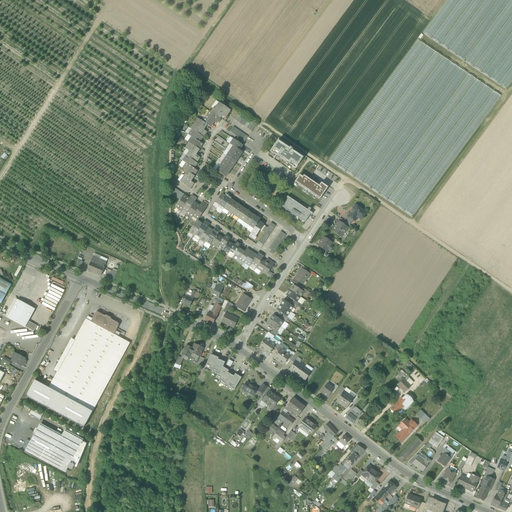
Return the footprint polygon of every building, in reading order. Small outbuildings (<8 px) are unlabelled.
[(213,109),(210,112),(219,118),(221,116),(225,118),(230,111),(218,103),(214,110),(213,109)] [(210,112),(203,122),(206,125),(210,127),(213,122),(216,124),(219,118),(210,112)] [(234,120),(239,123),(243,118),(240,116),(238,115),(234,120)] [(195,125),(199,120),(198,119),(191,129),(192,130),(193,131),(197,126),(195,125)] [(197,126),(193,131),(203,137),(206,132),(203,130),(206,125),(203,122),(199,120),(195,125),(197,126)] [(188,135),(191,137),(199,142),(203,137),(193,131),(192,130),(188,135)] [(188,143),(189,144),(199,150),(202,144),(199,142),(191,137),(188,143)] [(230,144),(233,146),(239,151),(242,146),(233,139),(230,144)] [(289,149),(277,141),(270,152),(276,156),(280,158),(286,162),(289,165),(295,169),(303,158),(292,151),(292,150),(290,148),(289,149)] [(189,152),(186,156),(196,163),(199,158),(195,155),(199,150),(189,144),(186,149),(189,152)] [(233,146),(229,151),(239,158),(242,153),(239,151),(233,146)] [(229,151),(226,156),(235,163),(239,158),(229,151)] [(182,161),(186,164),(193,169),(193,168),(197,163),(196,163),(186,156),(182,161)] [(226,156),(223,161),(232,168),(235,163),(226,156)] [(223,161),(219,166),(228,173),(232,168),(223,161)] [(197,171),(193,168),(193,169),(186,164),(182,169),(187,172),(193,176),(197,171)] [(225,178),(228,173),(219,166),(216,171),(225,178)] [(177,181),(190,189),(193,184),(190,181),(192,179),(190,177),(190,178),(185,175),(185,176),(181,175),(177,181)] [(299,175),(294,182),(298,185),(304,189),(310,193),(313,195),(316,198),(319,200),(328,188),(321,183),(319,186),(318,188),(302,177),(299,175)] [(319,186),(303,176),(302,177),(318,188),(319,186)] [(178,199),(180,200),(183,195),(184,195),(174,188),(171,194),(178,199)] [(219,205),(225,196),(221,194),(215,203),(219,205)] [(181,211),(182,209),(187,202),(185,201),(187,198),(183,195),(180,200),(175,207),(181,211)] [(182,209),(187,213),(194,202),(196,199),(191,195),(189,199),(187,198),(185,201),(187,202),(182,209)] [(219,205),(224,209),(230,199),(225,196),(219,205)] [(311,215),(312,214),(287,197),(286,198),(287,199),(310,214),(311,215)] [(224,209),(229,212),(235,203),(230,199),(224,209)] [(304,223),(310,214),(287,199),(282,207),(304,223)] [(191,218),(193,216),(197,209),(196,208),(198,205),(194,202),(187,213),(186,214),(191,218)] [(199,206),(198,205),(196,208),(197,209),(193,216),(198,220),(207,206),(202,203),(199,206)] [(229,212),(234,215),(240,206),(235,203),(229,212)] [(347,217),(353,220),(355,218),(356,219),(357,217),(358,216),(362,218),(366,212),(360,209),(360,207),(358,206),(357,207),(355,205),(353,208),(354,209),(351,213),(350,212),(348,216),(347,217)] [(234,215),(239,219),(245,209),(240,206),(234,215)] [(239,219),(244,222),(250,213),(245,209),(239,219)] [(244,222),(249,225),(255,216),(250,213),(244,222)] [(249,225),(254,229),(259,221),(260,220),(255,216),(249,225)] [(347,216),(343,221),(349,225),(350,225),(353,220),(347,217),(348,216),(347,216)] [(348,228),(349,225),(343,221),(340,219),(338,221),(348,228)] [(195,235),(200,227),(199,226),(201,223),(197,221),(196,222),(189,233),(194,236),(195,235)] [(204,221),(202,224),(201,223),(199,226),(200,227),(195,235),(200,238),(207,228),(209,224),(204,221)] [(263,225),(259,221),(254,229),(251,232),(250,233),(255,237),(260,230),(263,225)] [(331,231),(341,238),(348,228),(338,221),(331,231)] [(206,241),(211,234),(209,233),(211,230),(207,228),(200,238),(199,240),(205,243),(206,241)] [(211,245),(211,244),(218,235),(220,231),(215,228),(213,231),(211,230),(209,233),(211,234),(206,241),(211,245)] [(218,243),(224,247),(228,242),(230,238),(225,235),(223,238),(218,235),(211,244),(216,247),(218,243)] [(317,246),(326,252),(327,250),(329,247),(332,243),(323,237),(317,246)] [(230,251),(234,254),(238,248),(240,245),(236,242),(234,246),(228,242),(224,247),(222,251),(228,255),(230,251)] [(239,260),(244,263),(251,252),(246,249),(245,252),(244,252),(242,251),(238,248),(234,254),(232,258),(237,261),(239,260)] [(249,266),(251,264),(256,256),(251,252),(244,263),(249,266)] [(256,267),(261,260),(263,256),(258,253),(256,256),(251,264),(256,267)] [(74,265),(81,267),(83,262),(77,259),(74,265)] [(266,263),(261,260),(256,267),(262,271),(267,274),(269,271),(274,264),(269,260),(266,263)] [(87,270),(100,276),(104,268),(97,265),(94,264),(91,262),(90,262),(87,270)] [(299,282),(303,285),(302,284),(306,278),(307,278),(310,274),(302,269),(294,279),(294,280),(299,282)] [(107,279),(113,281),(116,273),(110,270),(107,279)] [(0,278),(0,290),(6,294),(11,285),(0,278)] [(212,294),(219,297),(223,288),(221,288),(218,286),(216,285),(214,289),(212,294)] [(293,286),(290,291),(300,297),(303,293),(299,290),(293,286)] [(300,298),(300,297),(290,291),(287,295),(292,299),(297,302),(300,298)] [(237,307),(244,312),(251,300),(243,295),(239,301),(240,301),(237,307)] [(193,299),(190,298),(187,296),(186,296),(182,304),(189,307),(193,299)] [(4,316),(25,328),(28,321),(35,309),(14,298),(4,316)] [(283,300),(280,305),(290,312),(293,307),(289,304),(283,300)] [(210,313),(210,314),(216,317),(222,304),(216,301),(213,306),(210,313)] [(287,317),(290,312),(280,305),(277,310),(283,315),(287,317)] [(95,313),(90,322),(114,334),(118,325),(118,323),(110,319),(108,320),(106,318),(105,317),(105,316),(97,312),(95,313)] [(295,316),(290,312),(287,317),(289,318),(288,318),(292,320),(295,316)] [(212,324),(216,317),(210,314),(208,313),(204,320),(212,324)] [(221,322),(233,328),(238,319),(226,313),(225,313),(221,322)] [(273,315),(270,320),(280,327),(283,322),(280,320),(273,315)] [(129,343),(114,334),(90,322),(86,319),(75,338),(57,372),(48,388),(92,412),(129,343)] [(277,331),(280,327),(270,320),(267,325),(273,329),(277,331)] [(37,326),(28,321),(25,328),(33,332),(37,326)] [(57,372),(75,338),(72,337),(54,370),(57,372)] [(259,348),(264,352),(271,342),(266,338),(259,348)] [(275,345),(271,342),(264,352),(268,355),(273,349),(276,345),(275,345)] [(281,343),(279,345),(282,348),(281,349),(285,352),(287,349),(288,348),(281,343)] [(190,353),(199,357),(198,356),(199,353),(201,353),(203,348),(194,344),(192,349),(190,353)] [(182,355),(189,358),(190,353),(192,349),(186,346),(182,355)] [(273,359),(278,362),(285,352),(281,349),(280,349),(278,352),(273,359)] [(290,355),(285,352),(278,362),(283,366),(285,364),(288,359),(290,356),(290,355)] [(295,354),(294,356),(290,361),(293,363),(295,361),(298,358),(300,354),(296,352),(295,354)] [(196,363),(199,357),(190,353),(189,358),(193,360),(193,362),(196,363)] [(12,362),(20,367),(25,358),(17,354),(12,362)] [(221,381),(221,382),(224,384),(223,386),(227,388),(228,387),(229,385),(232,386),(231,388),(234,390),(241,378),(235,374),(233,376),(227,373),(229,371),(222,367),(225,362),(220,360),(217,359),(218,358),(211,355),(206,365),(209,367),(208,369),(212,370),(216,371),(215,373),(218,374),(217,376),(219,378),(218,380),(221,381)] [(1,361),(9,365),(11,361),(9,360),(3,357),(1,361)] [(301,360),(298,358),(295,361),(303,367),(305,364),(301,361),(301,360)] [(292,372),(297,375),(303,367),(295,361),(293,363),(289,369),(289,370),(290,369),(293,372),(292,372)] [(304,368),(303,367),(297,375),(301,378),(305,380),(304,381),(305,381),(309,375),(311,372),(304,368)] [(407,376),(404,380),(410,386),(414,383),(407,376)] [(25,397),(83,428),(92,412),(48,388),(34,380),(25,397)] [(398,385),(405,392),(410,387),(410,386),(404,380),(403,380),(398,385)] [(243,389),(253,395),(256,389),(246,383),(246,384),(243,389)] [(321,393),(327,397),(331,392),(333,389),(333,388),(327,384),(321,393)] [(258,391),(262,394),(267,388),(263,385),(258,391)] [(266,404),(267,404),(274,395),(274,394),(270,391),(269,391),(266,395),(262,401),(266,404)] [(336,402),(341,405),(348,395),(343,391),(340,396),(336,402)] [(280,399),(274,395),(267,404),(272,408),(273,408),(275,405),(280,399)] [(354,398),(348,395),(341,405),(346,409),(354,398)] [(404,411),(412,402),(405,395),(402,398),(401,397),(398,401),(390,409),(396,414),(398,412),(401,409),(404,411)] [(289,410),(292,411),(299,403),(293,398),(284,409),(288,412),(289,410)] [(304,407),(299,403),(292,411),(294,413),(293,415),(297,418),(304,407)] [(368,404),(362,411),(365,414),(371,406),(368,404)] [(355,407),(351,411),(358,416),(361,412),(355,407)] [(420,419),(424,415),(425,415),(420,410),(416,415),(420,419)] [(345,418),(352,423),(355,420),(358,416),(351,411),(345,418)] [(288,417),(287,416),(282,412),(278,418),(284,422),(288,417)] [(355,420),(359,422),(366,416),(361,412),(358,416),(355,420)] [(420,419),(425,424),(429,419),(424,415),(420,419)] [(289,418),(288,417),(284,422),(288,425),(290,426),(294,421),(289,418)] [(305,418),(298,427),(309,434),(315,426),(305,418)] [(405,419),(399,425),(404,429),(401,432),(396,437),(401,442),(417,425),(411,420),(409,422),(405,419)] [(333,437),(337,433),(328,423),(324,428),(329,433),(333,437)] [(40,424),(37,428),(59,440),(62,436),(40,424)] [(274,434),(275,434),(277,430),(278,429),(273,425),(269,430),(273,433),(274,434)] [(309,434),(298,427),(298,426),(296,428),(296,431),(299,432),(307,438),(309,434)] [(25,450),(47,463),(59,440),(37,428),(30,441),(26,448),(25,450)] [(284,434),(278,429),(277,430),(282,433),(280,436),(278,435),(277,436),(275,434),(274,434),(273,436),(272,438),(275,440),(276,439),(278,440),(282,436),(284,434)] [(66,470),(67,468),(70,463),(81,442),(82,440),(78,438),(68,432),(65,430),(62,436),(59,440),(47,463),(65,472),(66,470)] [(286,438),(291,441),(295,435),(291,431),(286,438)] [(329,433),(323,439),(325,440),(324,441),(323,443),(325,445),(329,441),(333,437),(329,433)] [(432,446),(436,448),(443,438),(441,436),(437,434),(436,433),(428,443),(432,446)] [(344,435),(338,442),(336,445),(341,450),(344,447),(350,440),(344,435)] [(395,456),(402,462),(421,442),(414,436),(395,456)] [(314,459),(315,461),(320,456),(327,450),(326,450),(332,444),(329,441),(325,445),(321,449),(317,453),(318,454),(313,458),(314,459)] [(85,444),(81,442),(70,463),(74,466),(76,467),(85,444)] [(353,453),(355,455),(361,448),(357,445),(351,452),(353,453)] [(448,447),(446,450),(447,451),(452,455),(455,451),(448,447)] [(364,451),(361,448),(355,455),(358,458),(364,451)] [(503,462),(507,463),(511,453),(508,451),(505,457),(503,462)] [(354,463),(358,458),(355,455),(353,453),(345,462),(346,462),(349,465),(351,463),(353,464),(354,463)] [(418,456),(418,457),(423,461),(426,458),(426,457),(420,453),(418,456)] [(437,462),(444,467),(451,458),(445,454),(444,453),(437,462)] [(470,467),(474,459),(469,456),(467,459),(466,461),(465,462),(464,464),(470,467)] [(412,464),(422,471),(430,461),(426,458),(423,461),(418,457),(416,459),(412,464)] [(507,463),(503,462),(501,461),(500,460),(497,467),(504,470),(507,463)] [(335,474),(335,475),(338,471),(340,469),(338,467),(335,465),(331,471),(335,474)] [(380,476),(374,471),(368,466),(363,472),(361,475),(367,480),(373,484),(373,485),(375,482),(380,476)] [(486,477),(490,478),(494,470),(487,467),(487,468),(483,475),(486,477)] [(442,478),(450,483),(455,474),(455,473),(448,469),(442,478)] [(343,480),(349,485),(355,476),(357,474),(351,470),(343,480)] [(335,475),(335,474),(332,478),(338,482),(341,478),(340,478),(339,477),(338,477),(335,475)] [(470,490),(472,492),(476,483),(478,478),(474,476),(472,475),(471,475),(469,480),(466,478),(461,476),(457,485),(467,490),(467,489),(469,490),(469,491),(470,490)] [(486,477),(481,488),(488,491),(494,480),(490,478),(486,477)] [(334,486),(338,482),(332,478),(329,482),(334,486)] [(291,479),(287,484),(291,488),(295,483),(293,481),(291,479)] [(367,480),(365,483),(364,483),(370,488),(373,484),(367,480)] [(382,496),(382,497),(393,485),(389,481),(382,489),(380,492),(381,493),(379,495),(378,494),(374,499),(377,502),(382,496)] [(370,488),(373,491),(379,485),(375,482),(373,485),(373,484),(370,488)] [(397,488),(393,485),(382,497),(384,499),(389,495),(390,496),(397,488)] [(483,501),(488,491),(481,488),(479,494),(477,493),(475,498),(483,501)] [(490,505),(498,508),(501,501),(505,492),(504,492),(503,492),(501,492),(499,491),(499,490),(498,492),(495,498),(494,497),(490,505)] [(408,494),(405,503),(410,505),(409,506),(417,509),(419,504),(420,502),(421,499),(408,494)] [(387,502),(388,503),(390,505),(397,500),(398,499),(395,495),(387,502)] [(432,511),(442,511),(445,505),(435,501),(436,501),(431,499),(429,504),(427,509),(427,510),(432,511)] [(505,511),(508,504),(503,502),(501,501),(498,508),(505,511)]
